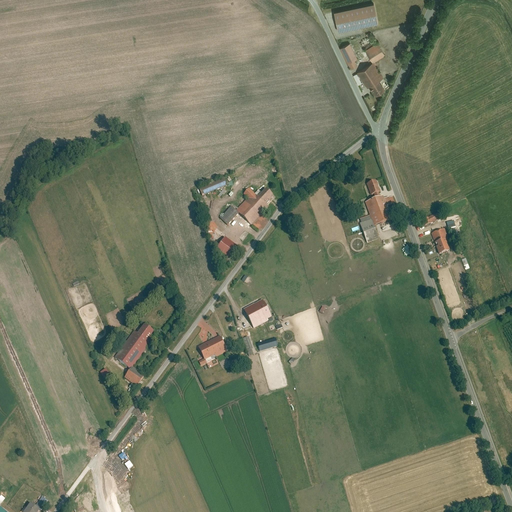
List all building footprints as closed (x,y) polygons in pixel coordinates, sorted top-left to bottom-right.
[(333,9),(337,30),(376,23),(372,2),(333,9)] [(378,43),(365,51),(372,62),(384,54),(378,43)] [(349,44),(341,48),(348,62),(356,58),(349,44)] [(369,65),(360,71),(375,94),(384,88),(378,80),(383,77),(373,63),(369,65)] [(357,73),(353,75),(358,84),(361,83),(357,73)] [(269,170),(262,176),(268,182),(275,176),(269,170)] [(200,186),(203,194),(228,183),(224,176),(200,186)] [(375,181),(365,185),(369,195),(378,192),(375,181)] [(248,197),(237,209),(232,204),(221,217),(233,227),(245,214),(255,223),(274,201),(270,197),(276,191),(269,185),(260,194),(251,187),(245,194),(248,197)] [(381,197),(367,202),(375,225),(389,221),(381,197)] [(422,220),(424,226),(436,221),(434,215),(422,220)] [(372,220),(361,223),(367,242),(378,239),(372,220)] [(432,233),(436,243),(445,240),(442,229),(432,233)] [(237,245),(227,237),(219,247),(229,255),(237,245)] [(449,250),(445,240),(436,243),(439,253),(449,250)] [(245,308),(254,327),(272,317),(263,299),(245,308)] [(135,367),(135,366),(153,341),(149,338),(154,330),(146,323),(120,359),(132,368),(125,377),(137,385),(145,374),(135,367)] [(242,336),(247,354),(256,351),(251,334),(242,336)] [(257,341),(260,350),(281,344),(278,334),(257,341)] [(219,335),(199,345),(206,359),(210,357),(211,360),(228,351),(219,335)] [(239,356),(229,360),(235,368),(242,364),(239,356)] [(106,369),(99,373),(104,381),(111,377),(106,369)] [(285,391),(287,401),(294,399),(291,390),(285,391)] [(24,511),(25,511),(37,511),(48,498),(42,494),(36,503),(32,500),(24,511)]
